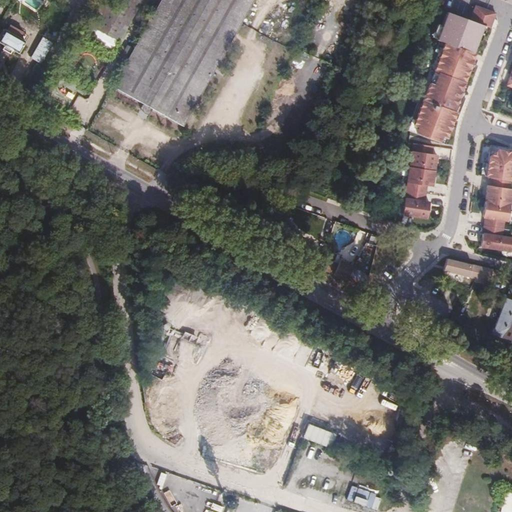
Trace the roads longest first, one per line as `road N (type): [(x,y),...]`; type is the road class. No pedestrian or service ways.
road 1 (secondary): [(0,110),(371,317)]
road 2 (unknown): [(191,460),(222,367),(237,353),(271,357),(295,372),(307,393),(265,495)]
road 3 (secondary): [(371,317),(511,395)]
road 4 (residential): [(432,247),(282,200)]
road 5 (track): [(282,200),(211,182),(172,186),(158,199)]
road 6 (unknown): [(65,146),(124,37)]
